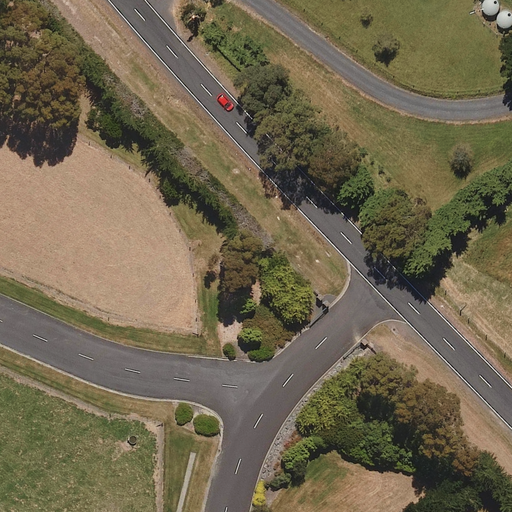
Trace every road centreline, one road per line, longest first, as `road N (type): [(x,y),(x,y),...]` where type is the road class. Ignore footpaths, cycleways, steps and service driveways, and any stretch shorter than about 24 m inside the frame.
road 1 (residential): [(387,280),(126,0)]
road 2 (unclassified): [(284,381),(243,388),(129,369),(0,319)]
road 3 (residential): [(511,408),(387,280)]
road 4 (unclassified): [(387,280),(284,381)]
road 5 (unclassified): [(284,381),(240,455),(226,511)]
